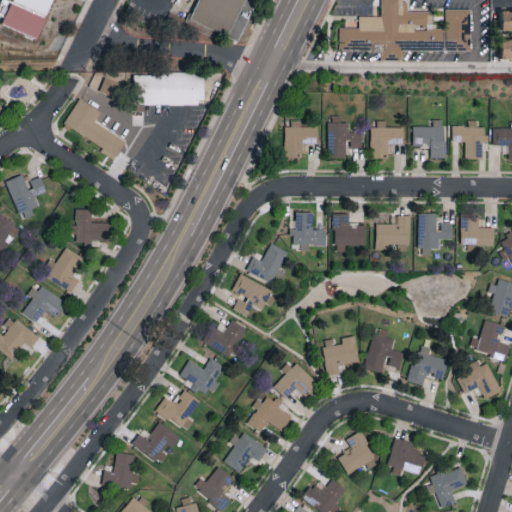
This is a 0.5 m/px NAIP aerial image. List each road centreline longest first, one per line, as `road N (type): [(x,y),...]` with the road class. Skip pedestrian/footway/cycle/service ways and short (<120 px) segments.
road 1 (residential): [(50,511),(196,309),(251,211)]
road 2 (residential): [(262,511),(318,431),(368,406),(511,445)]
road 3 (residential): [(251,211),(285,192),(511,192)]
road 4 (residential): [(141,218),(142,238),(0,431)]
road 5 (secondary): [(187,234),(270,71)]
road 6 (residential): [(93,31),(270,71)]
road 7 (secondary): [(93,382),(187,234)]
road 8 (residential): [(31,138),(141,218)]
road 9 (secondary): [(18,480),(93,382)]
